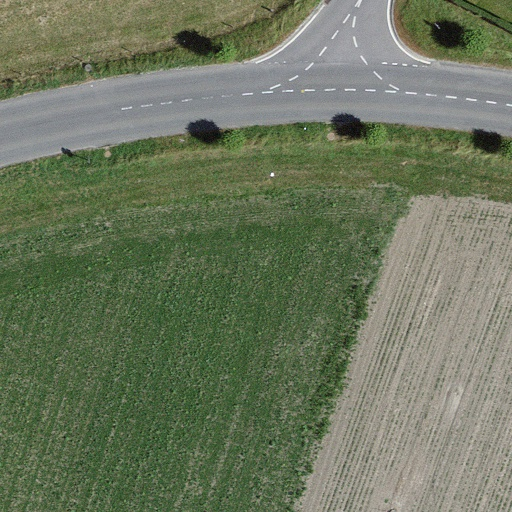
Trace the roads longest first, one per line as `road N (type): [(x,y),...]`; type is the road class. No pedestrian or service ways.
road 1 (tertiary): [(0,127),(62,109),(288,80)]
road 2 (tertiary): [(288,80),(511,96)]
